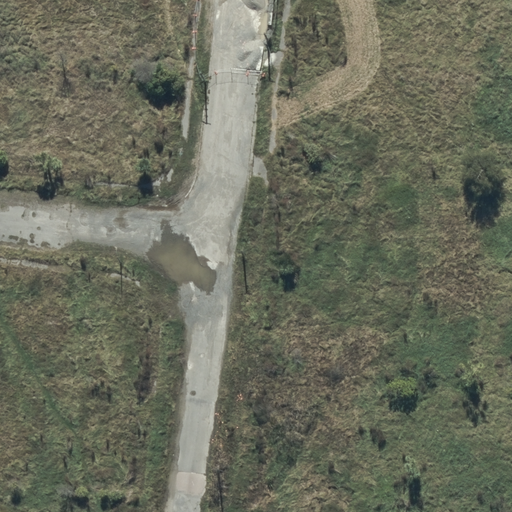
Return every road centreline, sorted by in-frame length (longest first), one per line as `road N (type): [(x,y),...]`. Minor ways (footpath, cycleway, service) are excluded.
road 1 (track): [(186,511),(239,0)]
road 2 (track): [(0,203),(215,224)]
